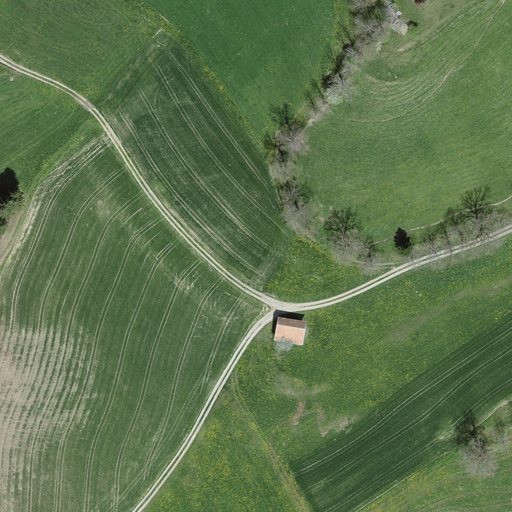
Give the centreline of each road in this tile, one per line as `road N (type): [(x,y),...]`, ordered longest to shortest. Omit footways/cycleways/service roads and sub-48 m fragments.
road 1 (track): [(289,309),(253,296),(197,254),(84,106),(0,60)]
road 2 (track): [(138,511),(245,337),(289,309)]
